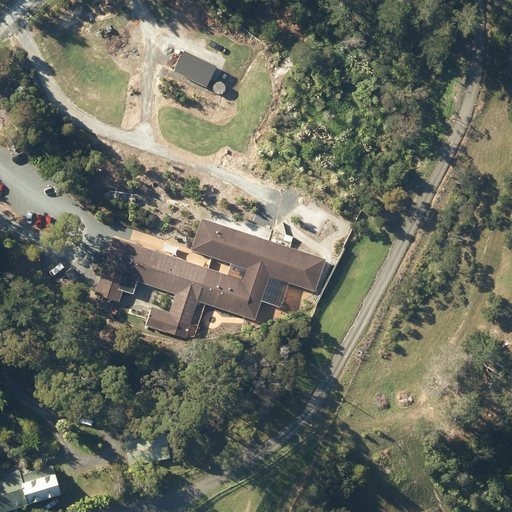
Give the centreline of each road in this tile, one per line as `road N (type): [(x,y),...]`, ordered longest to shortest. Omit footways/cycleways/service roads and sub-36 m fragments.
road 1 (track): [(176,500),(262,451),(317,398),(381,295),(476,69),(480,0)]
road 2 (track): [(2,31),(31,46),(74,112),(150,153),(244,186),(273,204),(286,229)]
